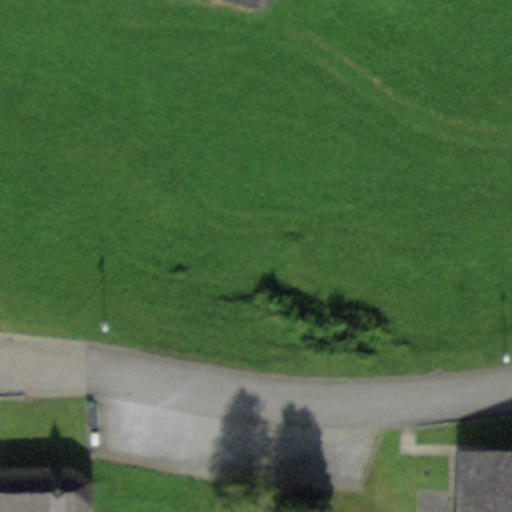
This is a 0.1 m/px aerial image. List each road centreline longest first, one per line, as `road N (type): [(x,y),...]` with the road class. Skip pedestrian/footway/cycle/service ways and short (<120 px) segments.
road 1 (residential): [(511,390),(442,400),(269,399),(0,356)]
road 2 (track): [(511,140),(436,127),(371,94),(321,52),(254,25),(117,13)]
